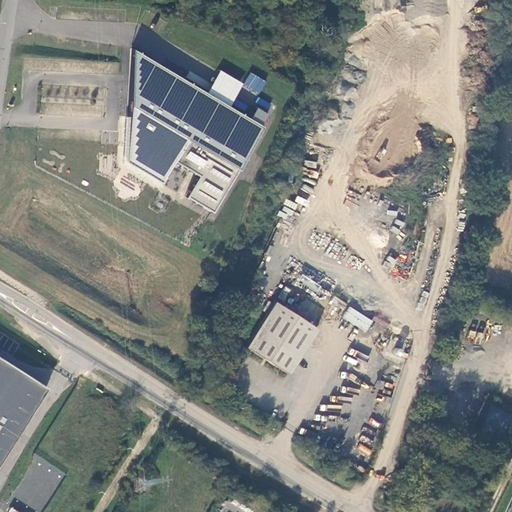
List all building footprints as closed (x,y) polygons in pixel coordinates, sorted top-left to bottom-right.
[(249,118),(130,48),(124,159),(159,181),(172,161),(197,176),(184,196),(211,212),(262,126),(259,124),(249,118)] [(259,95),(266,81),(250,72),(243,86),(259,95)] [(255,104),(268,109),(270,102),(258,98),(255,104)] [(235,100),(233,105),(244,110),(247,105),(235,100)] [(254,107),(249,118),(259,124),(265,114),(254,107)] [(273,301),(243,346),(285,375),(315,330),(273,301)] [(366,332),(373,321),(350,306),(343,317),(366,332)] [(0,459),(44,390),(0,362),(0,459)]
